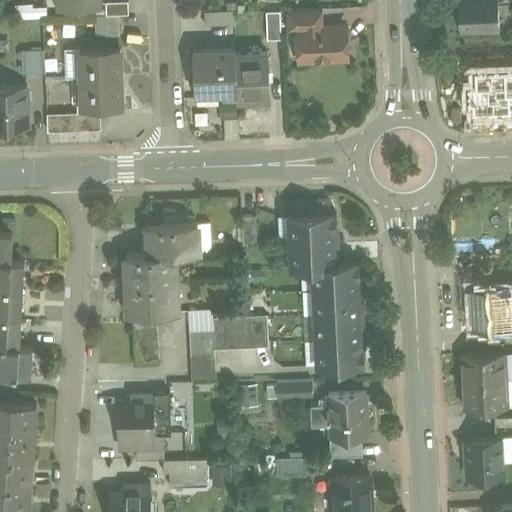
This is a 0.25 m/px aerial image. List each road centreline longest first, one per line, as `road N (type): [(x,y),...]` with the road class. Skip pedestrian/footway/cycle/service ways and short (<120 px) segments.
road 1 (residential): [(73,511),(80,171)]
road 2 (tertiary): [(415,336),(424,511)]
road 3 (residential): [(171,168),(163,0)]
road 4 (tertiary): [(391,200),(404,315),(415,336)]
road 5 (tertiary): [(415,336),(422,317),(419,198)]
road 6 (tertiary): [(363,145),(240,166)]
road 7 (tertiary): [(240,166),(363,175)]
